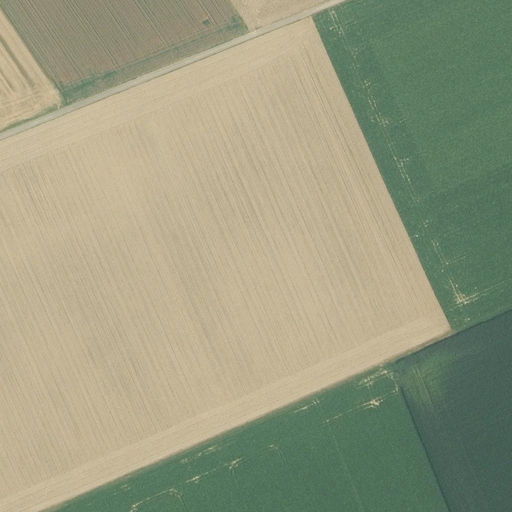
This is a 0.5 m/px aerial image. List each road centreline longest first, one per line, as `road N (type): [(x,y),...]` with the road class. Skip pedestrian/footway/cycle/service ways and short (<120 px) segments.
road 1 (track): [(46,511),(511,307)]
road 2 (track): [(340,0),(0,137)]
